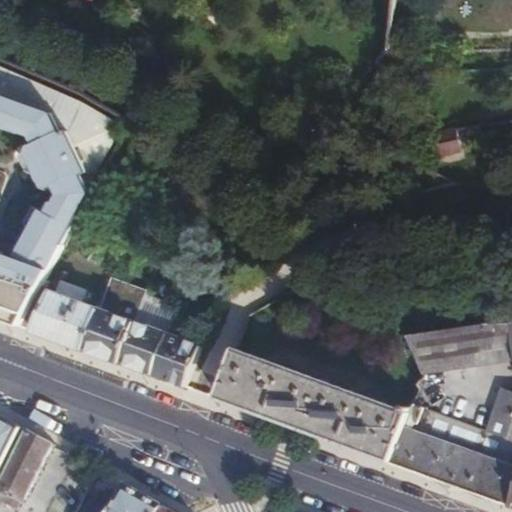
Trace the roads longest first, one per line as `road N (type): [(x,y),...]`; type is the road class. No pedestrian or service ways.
road 1 (tertiary): [(0,361),(214,451)]
road 2 (tertiary): [(214,451),(380,511)]
